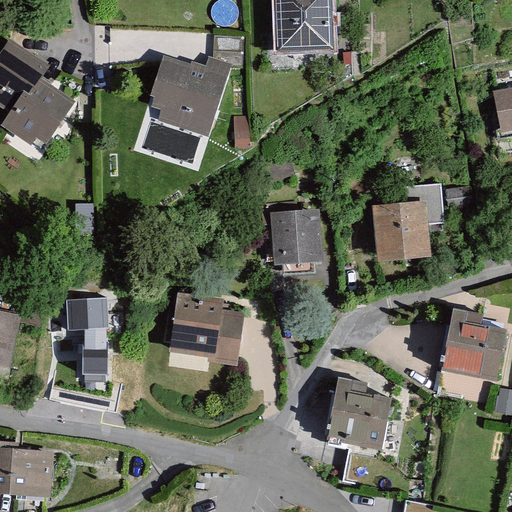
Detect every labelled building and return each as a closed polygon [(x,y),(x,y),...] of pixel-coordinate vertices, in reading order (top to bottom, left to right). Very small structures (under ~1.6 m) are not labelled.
[(281,0),(283,54),(341,52),(339,0),(281,0)] [(248,40),(218,38),(216,68),(246,70),(248,40)] [(0,105),(14,115),(29,92),(35,96),(45,80),(54,68),(13,41),(0,60),(0,105)] [(162,123),(211,140),(233,76),(197,64),(196,67),(169,58),(156,98),(159,99),(156,109),(166,112),(162,123)] [(80,103),(45,80),(35,96),(29,92),(14,115),(6,128),(36,148),(42,140),(52,146),(80,103)] [(511,90),(496,93),(505,141),(511,139),(511,90)] [(448,192),(450,213),(475,210),(473,189),(448,192)] [(434,260),(429,204),(375,208),(380,264),(434,260)] [(323,213),(272,216),(275,268),(325,265),(323,213)] [(106,295),(64,297),(68,341),(111,339),(106,295)] [(175,355),(216,361),(216,364),(243,368),(251,316),(229,313),(230,303),(184,296),(175,355)] [(487,319),(455,313),(444,374),(501,384),(510,333),(485,329),(487,319)] [(26,326),(0,320),(0,362),(18,366),(26,326)] [(328,443),(384,454),(394,400),(377,397),(376,400),(368,399),(370,386),(340,380),(328,443)] [(17,445),(0,444),(0,495),(54,499),(57,454),(17,451),(17,445)]
